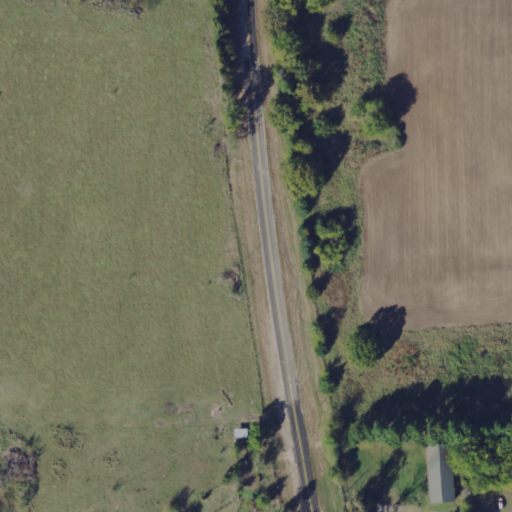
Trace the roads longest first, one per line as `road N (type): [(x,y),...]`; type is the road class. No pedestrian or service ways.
road 1 (secondary): [(319,511),(270,218),(251,0)]
road 2 (residential): [(511,465),(426,463),(311,511)]
